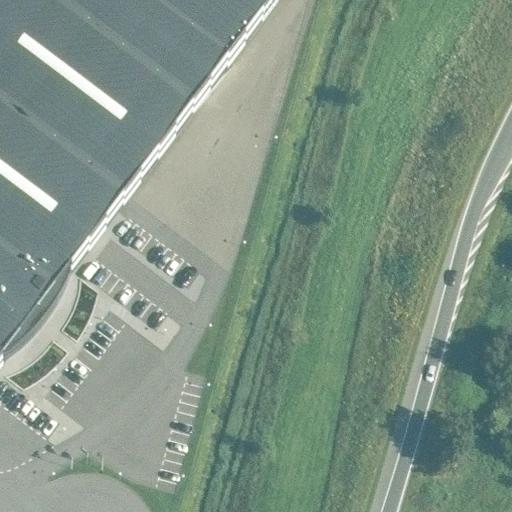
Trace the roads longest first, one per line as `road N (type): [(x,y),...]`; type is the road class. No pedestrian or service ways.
road 1 (motorway): [(511,130),(469,228),(388,511)]
road 2 (unknown): [(0,479),(35,467),(171,366)]
